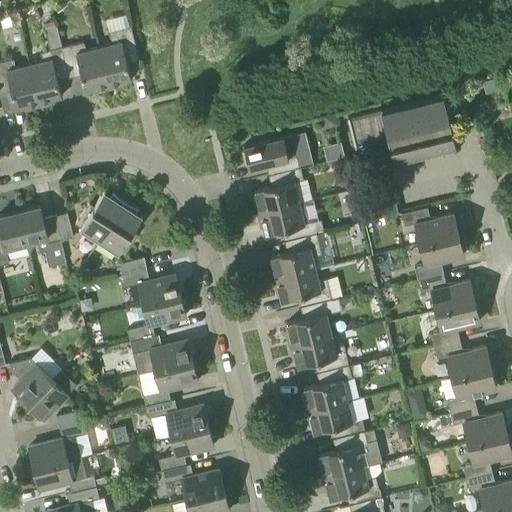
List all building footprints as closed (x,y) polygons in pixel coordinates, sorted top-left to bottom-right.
[(57,11),(65,4),(61,0),(56,0),(52,4),(57,11)] [(67,71),(61,47),(56,24),(44,26),(49,50),(40,52),(42,61),(29,64),(39,106),(54,102),(53,98),(61,96),(56,74),(67,71)] [(139,60),(130,26),(109,31),(112,44),(98,47),(108,88),(123,85),(122,81),(131,79),(125,57),(137,54),(138,60),(139,60)] [(61,47),(67,71),(79,69),(84,90),(93,89),(93,92),(108,88),(98,47),(85,50),(83,42),(61,47)] [(0,61),(0,87),(9,86),(15,108),(23,106),(24,109),(39,106),(29,64),(15,67),(13,59),(0,61)] [(487,91),(502,87),(499,75),(484,79),(487,91)] [(443,94),(381,110),(349,118),(349,116),(347,116),(355,146),(356,146),(355,139),(378,133),(382,149),(391,147),(394,161),(456,146),(443,94)] [(337,124),(335,114),(324,116),(326,123),(331,126),(337,124)] [(270,163),(272,174),(300,167),(313,164),(305,131),(282,136),(243,146),(244,150),(241,151),(245,164),(247,164),(249,168),(270,163)] [(272,174),(275,185),(254,190),(256,197),(253,198),(256,213),(299,202),(294,182),(303,180),(300,167),(272,174)] [(79,227),(99,240),(124,200),(120,197),(112,190),(112,191),(109,195),(104,192),(105,191),(103,190),(94,208),(90,206),(90,204),(89,203),(75,223),(80,226),(79,227)] [(362,221),(398,212),(392,191),(356,200),(362,221)] [(124,200),(99,240),(118,252),(118,251),(124,254),(137,234),(136,233),(135,234),(131,232),(142,215),(140,214),(140,215),(135,212),(138,208),(138,207),(133,205),(128,203),(124,200)] [(265,234),(286,229),(288,240),(316,233),(313,221),(304,223),(299,202),(256,213),(260,228),(263,227),(265,234)] [(18,211),(25,243),(36,240),(39,251),(44,249),(48,265),(65,260),(59,239),(60,239),(54,215),(42,218),(39,206),(18,211)] [(414,222),(419,243),(458,234),(453,212),(430,218),(427,206),(401,212),(404,225),(414,222)] [(5,248),(25,243),(18,211),(0,215),(0,233),(1,239),(0,238),(0,264),(8,263),(5,248)] [(54,215),(60,239),(72,235),(67,212),(54,215)] [(288,240),(291,251),(270,256),(272,263),(269,264),(272,279),(315,268),(312,256),(321,253),(316,233),(288,240)] [(417,279),(443,272),(440,260),(463,255),(458,234),(419,243),(424,264),(414,266),(417,279)] [(121,274),(146,268),(143,256),(118,262),(121,274)] [(141,304),(180,294),(175,273),(149,280),(146,268),(121,274),(124,286),(136,283),(141,304)] [(318,281),(315,268),(272,279),(276,293),(279,293),(281,300),(302,295),(305,306),(332,299),(327,279),(318,281)] [(446,284),(443,272),(417,279),(420,291),(430,289),(435,309),(474,300),(469,279),(446,284)] [(375,277),(372,278),(366,286),(367,290),(378,288),(375,277)] [(141,304),(146,324),(146,325),(151,324),(185,315),(180,294),(141,304)] [(285,330),(289,345),(331,334),(326,313),(341,310),(338,297),(332,299),(305,306),(307,317),(286,322),(288,329),(285,330)] [(433,345),(459,339),(456,327),(480,321),(474,300),(435,309),(440,330),(430,333),(433,345)] [(126,329),(129,341),(154,335),(151,324),(146,325),(146,324),(126,329)] [(129,341),(132,353),(137,372),(153,368),(153,369),(192,360),(187,339),(161,345),(158,334),(154,335),(129,341)] [(318,360),(321,372),(348,365),(343,344),(334,346),(331,334),(289,345),(292,359),(295,359),(297,366),(318,360)] [(462,351),(459,339),(433,345),(436,357),(447,355),(452,376),(491,366),(485,345),(462,351)] [(12,368),(22,378),(12,388),(27,403),(52,377),(30,356),(10,362),(12,368)] [(192,360),(153,369),(158,390),(142,394),(145,406),(170,399),(167,388),(197,381),(192,360)] [(348,365),(321,372),(323,383),(302,388),(304,395),(301,396),(305,410),(347,400),(342,379),(351,377),(348,365)] [(447,399),(450,411),(476,405),(473,393),(496,387),(491,366),(452,376),(457,396),(447,399)] [(61,368),(52,377),(27,403),(43,418),(67,393),(76,383),(61,368)] [(169,434),(208,425),(203,403),(176,410),(174,398),(170,399),(145,406),(148,417),(164,413),(169,434)] [(337,437),(372,429),(372,428),(364,430),(361,418),(352,421),(347,400),(305,410),(308,425),(311,424),(313,432),(334,426),(337,437)] [(428,415),(424,401),(410,405),(413,418),(428,415)] [(102,410),(96,402),(88,407),(93,415),(102,410)] [(463,421),(468,442),(507,432),(502,411),(479,417),(476,405),(450,411),(453,424),(463,421)] [(56,415),(59,427),(83,421),(81,409),(56,415)] [(108,426),(106,417),(96,419),(98,425),(103,428),(108,426)] [(28,446),(33,467),(80,456),(91,453),(83,421),(59,427),(61,438),(28,446)] [(396,426),(399,438),(411,435),(408,423),(396,426)] [(213,446),(208,425),(169,434),(174,455),(158,459),(161,470),(186,464),(183,453),(213,446)] [(372,429),(337,437),(340,449),(318,454),(320,461),(317,462),(321,476),(363,466),(363,464),(380,460),(372,429)] [(463,465),(466,478),(492,471),(489,459),(511,453),(511,452),(507,432),(468,442),(473,463),(463,465)] [(432,449),(430,442),(424,439),(418,441),(420,451),(432,449)] [(85,476),(80,456),(33,467),(38,488),(68,481),(71,492),(95,486),(93,474),(85,476)] [(185,499),(224,489),(219,468),(192,475),(189,463),(186,464),(161,470),(164,482),(180,478),(185,499)] [(350,492),(353,503),(380,497),(375,476),(366,478),(363,466),(321,476),(324,491),(327,490),(329,497),(350,492)] [(479,488),(484,508),(511,501),(511,478),(495,483),(492,471),(466,478),(469,490),(479,488)] [(44,511),(94,511),(92,499),(98,498),(95,486),(71,492),(67,493),(69,504),(44,511)] [(224,489),(185,499),(188,511),(222,511),(229,510),(224,489)] [(383,511),(380,497),(353,503),(354,511),(383,511)] [(511,511),(511,501),(484,508),(472,511),(471,511),(511,511)]
